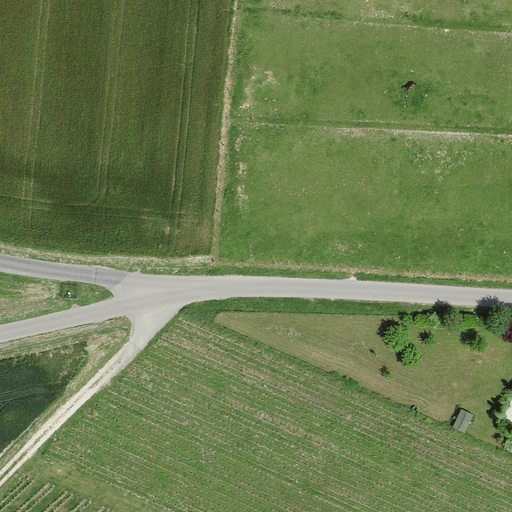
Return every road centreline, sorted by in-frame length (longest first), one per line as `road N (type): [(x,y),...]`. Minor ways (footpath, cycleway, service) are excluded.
road 1 (residential): [(176,294),(341,288),(511,299)]
road 2 (track): [(176,294),(0,481)]
road 3 (residential): [(0,333),(176,294)]
road 4 (unclassified): [(0,262),(176,294)]
